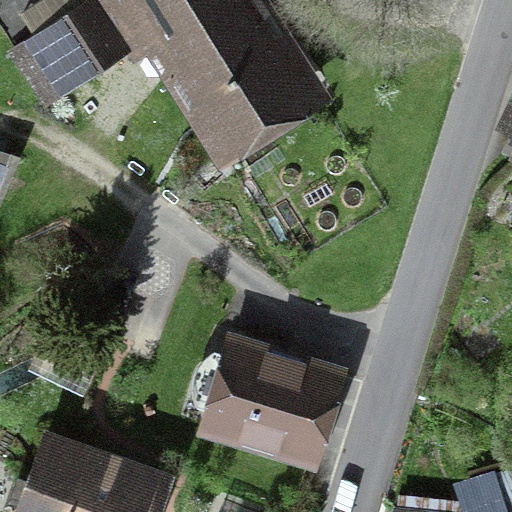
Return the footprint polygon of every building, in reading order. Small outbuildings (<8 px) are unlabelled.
[(46,100),(136,42),(108,0),(88,0),(14,49),(46,100)] [(108,0),(136,42),(142,51),(162,38),(226,138),(300,91),(242,0),(108,0)] [(0,148),(0,187),(14,153),(0,148)] [(208,424),(310,455),(336,371),(234,340),(208,424)] [(22,511),(149,511),(162,480),(48,439),(30,488),(15,483),(9,501),(24,506),(22,511)] [(511,511),(503,486),(460,500),(463,511),(511,511)]
